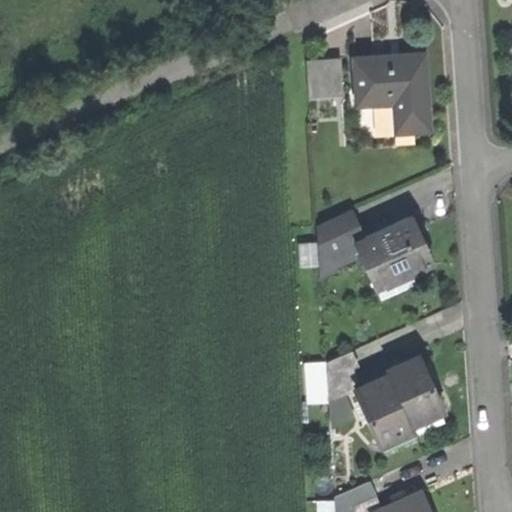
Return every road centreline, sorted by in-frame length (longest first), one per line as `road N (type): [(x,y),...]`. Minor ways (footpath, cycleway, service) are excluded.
road 1 (residential): [(481,160),(501,511)]
road 2 (residential): [(466,0),(481,160)]
road 3 (residential): [(333,0),(209,51)]
